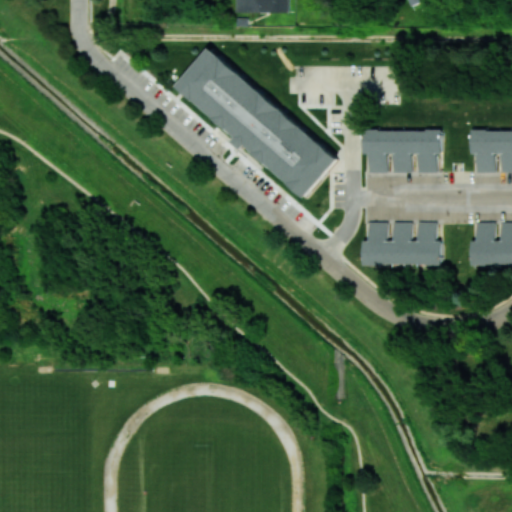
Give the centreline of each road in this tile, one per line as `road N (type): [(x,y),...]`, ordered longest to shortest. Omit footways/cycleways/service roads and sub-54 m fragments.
road 1 (residential): [(83,0),(85,39),(100,66),(365,299),(409,324),(445,330),(511,311)]
road 2 (residential): [(511,203),(348,202)]
